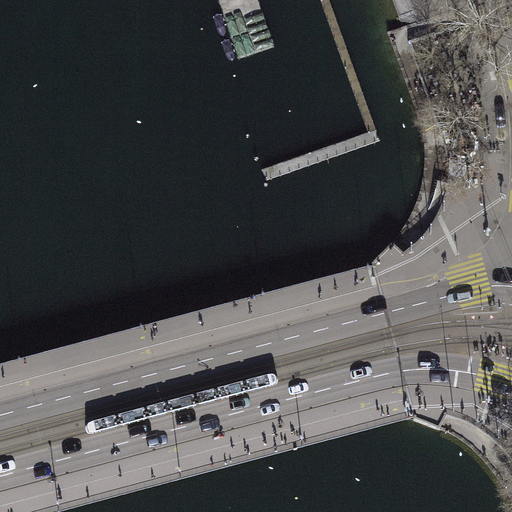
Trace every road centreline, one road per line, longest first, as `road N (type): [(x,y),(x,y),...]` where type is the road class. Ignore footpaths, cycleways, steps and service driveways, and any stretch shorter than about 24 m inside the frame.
road 1 (secondary): [(0,478),(401,370),(445,369),(511,383)]
road 2 (secondary): [(471,282),(0,415)]
